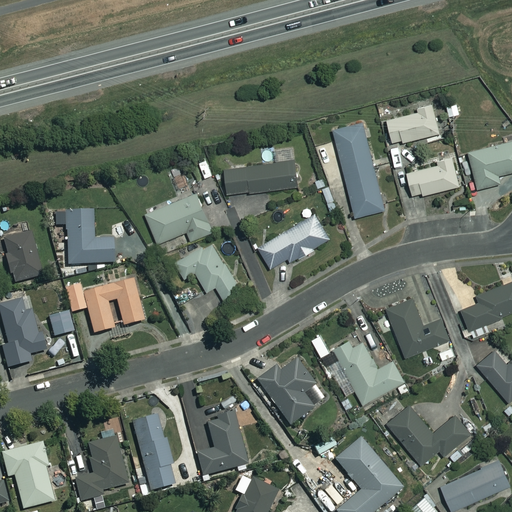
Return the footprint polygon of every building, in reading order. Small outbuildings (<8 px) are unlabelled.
[(442,134),(434,104),(420,108),(421,112),(390,121),(396,146),(442,134)] [(387,211),(366,124),(336,131),(358,219),(387,211)] [(511,174),(511,143),(471,154),(480,190),(504,184),(502,177),(511,174)] [(299,188),(294,149),(277,151),(279,164),(227,171),(231,196),(299,188)] [(213,172),(206,157),(196,162),(202,177),(213,172)] [(461,188),(454,159),(440,162),(441,167),(410,174),(416,198),(461,188)] [(332,188),(325,190),(329,204),(337,202),(332,188)] [(215,234),(199,195),(148,215),(160,245),(190,233),(193,242),(215,234)] [(96,238),(94,212),(68,213),(71,265),(119,263),(117,237),(96,238)] [(331,241),(318,216),(260,247),(273,270),(291,260),(294,264),(315,252),(314,250),(331,241)] [(45,275),(36,233),(6,240),(16,282),(45,275)] [(248,293),(216,240),(176,264),(186,281),(197,275),(210,297),(220,290),(228,304),(248,293)] [(146,322),(135,280),(85,293),(96,335),(116,329),(109,303),(119,300),(126,327),(146,322)] [(511,313),(511,284),(479,297),(482,304),(464,311),(472,331),(504,319),(503,317),(511,313)] [(87,310),(82,286),(67,289),(72,313),(87,310)] [(426,327),(415,298),(388,308),(408,359),(452,341),(444,320),(426,327)] [(29,313),(25,299),(0,306),(11,345),(5,347),(11,369),(34,363),(31,355),(47,351),(36,311),(29,313)] [(75,332),(71,313),(52,318),(57,337),(75,332)] [(380,370),(362,337),(336,351),(365,405),(406,383),(395,362),(380,370)] [(511,401),(511,364),(509,366),(497,352),(480,367),(511,403),(511,401)] [(314,405),(325,397),(300,359),(281,373),(278,368),(260,381),(292,425),(316,408),(314,405)] [(435,435),(413,407),(390,425),(424,466),(442,451),(447,457),(473,436),(458,417),(435,435)] [(249,464),(236,414),(209,421),(216,450),(199,454),(205,476),(249,464)] [(176,464),(163,415),(135,423),(153,492),(176,485),(171,465),(176,464)] [(130,485),(117,435),(89,442),(97,474),(78,479),(83,501),(104,496),(103,491),(130,485)] [(338,446),(334,438),(316,448),(321,456),(338,446)] [(377,511),(405,489),(363,439),(338,460),(363,491),(339,511),(338,511),(377,511)] [(50,466),(44,443),(4,454),(10,477),(17,476),(25,509),(56,501),(47,467),(50,466)] [(454,511),(511,486),(511,483),(503,462),(444,488),(454,511)] [(253,481),(243,477),(236,492),(245,496),(237,511),(269,511),(279,491),(254,479),(253,481)] [(0,483),(0,505),(10,503),(5,482),(0,483)] [(438,511),(427,498),(412,511),(438,511)]
